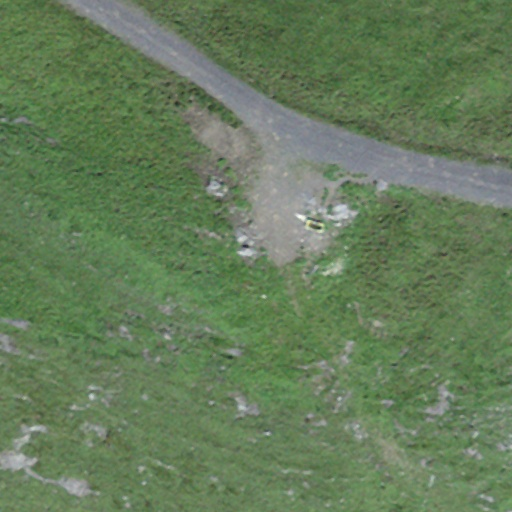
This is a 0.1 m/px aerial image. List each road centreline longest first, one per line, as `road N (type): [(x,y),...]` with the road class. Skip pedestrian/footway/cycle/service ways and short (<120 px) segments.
road 1 (track): [(98,0),(286,123),(353,151),(511,186)]
road 2 (track): [(455,511),(392,461),(285,244),(286,123)]
